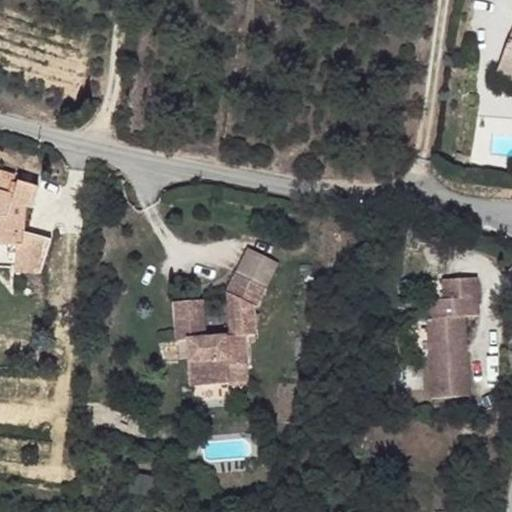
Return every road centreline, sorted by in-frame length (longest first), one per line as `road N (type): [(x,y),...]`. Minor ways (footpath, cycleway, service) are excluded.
road 1 (residential): [(0,117),(150,157),(511,219)]
road 2 (unknown): [(150,157),(159,199),(198,244),(219,253),(252,238)]
